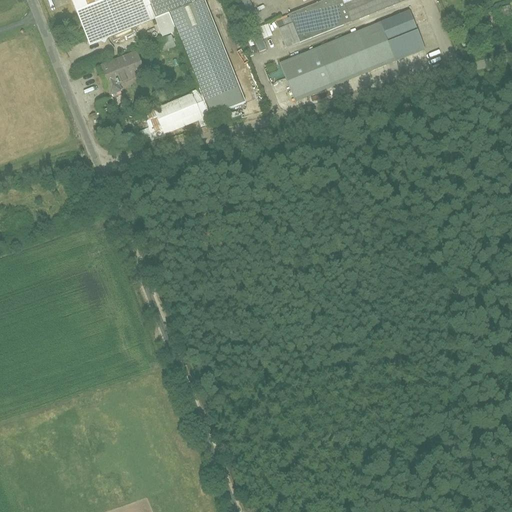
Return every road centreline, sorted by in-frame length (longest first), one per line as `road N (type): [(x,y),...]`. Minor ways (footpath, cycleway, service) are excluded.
road 1 (residential): [(101,166),(238,511)]
road 2 (residential): [(454,72),(101,166)]
road 3 (residential): [(32,0),(101,166)]
